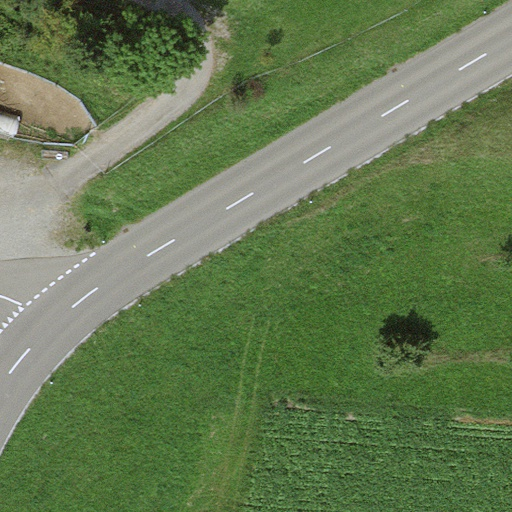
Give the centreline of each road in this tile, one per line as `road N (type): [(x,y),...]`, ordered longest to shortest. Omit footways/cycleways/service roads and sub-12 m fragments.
road 1 (tertiary): [(511,39),(128,269),(50,327)]
road 2 (track): [(0,248),(42,200),(218,69),(220,21),(179,0)]
